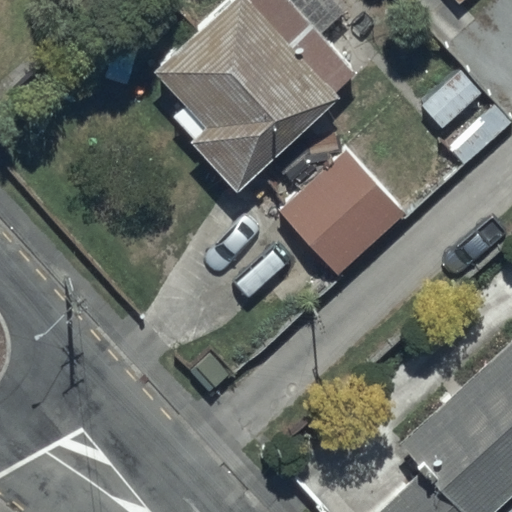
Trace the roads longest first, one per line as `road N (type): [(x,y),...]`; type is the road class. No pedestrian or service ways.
road 1 (residential): [(0,253),(35,275),(56,303),(67,371),(55,404)]
road 2 (residential): [(152,511),(55,404)]
